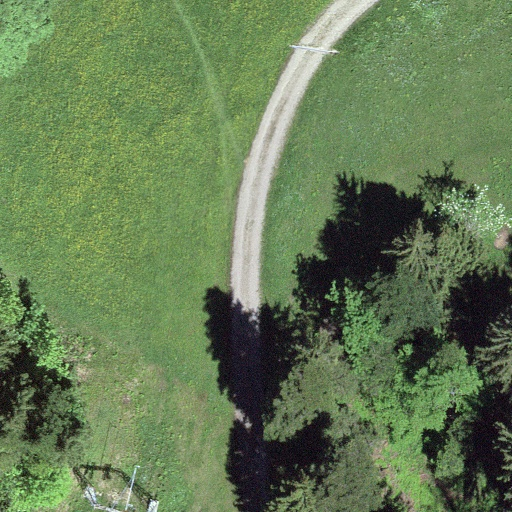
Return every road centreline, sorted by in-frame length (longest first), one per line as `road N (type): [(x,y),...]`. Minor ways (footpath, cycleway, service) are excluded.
road 1 (track): [(256,173),(244,422),(255,511)]
road 2 (track): [(359,0),(326,31),(290,89),(256,173)]
